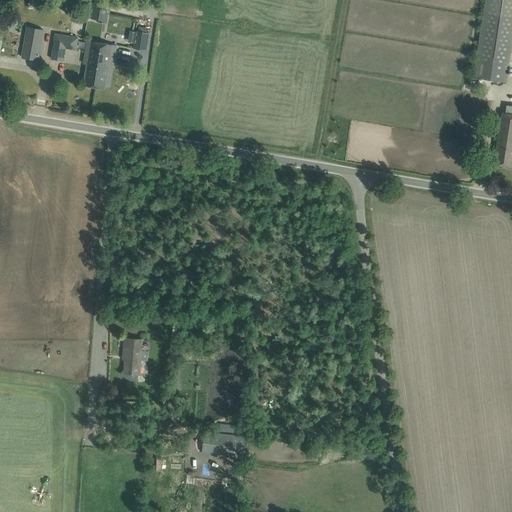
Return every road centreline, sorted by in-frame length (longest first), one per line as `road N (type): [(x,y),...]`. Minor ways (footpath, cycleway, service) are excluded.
road 1 (unclassified): [(355,173),(0,115)]
road 2 (unclassified): [(402,511),(355,173)]
road 3 (unknown): [(107,133),(92,424)]
road 4 (unclassified): [(511,202),(355,173)]
